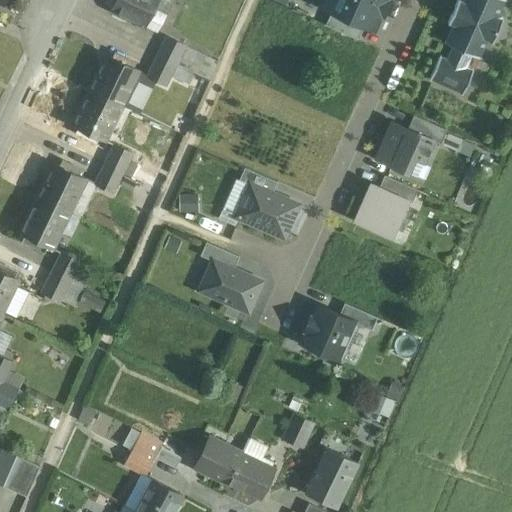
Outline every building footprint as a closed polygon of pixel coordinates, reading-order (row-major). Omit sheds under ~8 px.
[(115,0),(111,9),(156,30),(170,1),(167,0),(115,0)] [(326,0),(324,7),(331,11),(364,25),(373,29),(385,0),(326,0)] [(463,0),(463,1),(461,0),(457,0),(447,22),(449,22),(453,23),(446,40),(445,40),(444,41),(453,45),(447,59),(441,56),(441,55),(440,55),(429,79),(430,79),(431,79),(461,92),(461,93),(462,94),(473,69),(472,69),(472,70),(466,67),(472,53),(480,57),(480,56),(479,55),(487,38),(491,40),(491,41),(492,41),(503,17),(501,17),(497,16),(503,0),(463,0)] [(364,25),(331,11),(325,24),(358,39),(364,25)] [(185,45),(167,36),(157,56),(175,65),(185,45)] [(197,51),(185,45),(175,65),(187,71),(188,71),(197,51)] [(218,61),(197,51),(188,71),(197,75),(196,76),(209,81),(218,61)] [(138,70),(107,55),(89,90),(121,105),(138,70)] [(175,65),(157,56),(147,76),(165,85),(170,74),(175,65)] [(187,71),(175,65),(170,74),(183,81),(188,71),(187,71)] [(121,105),(89,90),(72,125),(104,141),(121,105)] [(447,129),(413,114),(407,128),(433,139),(433,140),(441,144),(447,129)] [(407,128),(395,122),(379,159),(408,172),(414,158),(423,162),(433,140),(433,139),(407,128)] [(134,152),(115,142),(103,163),(124,173),(134,152)] [(86,178),(54,162),(37,198),(69,213),(86,178)] [(124,173),(103,163),(94,182),(114,192),(124,173)] [(277,181),(244,167),(239,179),(250,184),(250,183),(272,193),(277,181)] [(417,189),(384,175),(379,186),(407,198),(406,199),(412,202),(417,189)] [(272,193),(250,183),(250,184),(236,216),(284,237),(298,204),(272,193)] [(379,186),(373,183),(356,221),(378,231),(390,236),(406,199),(407,198),(379,186)] [(182,209),(195,208),(195,192),(181,193),(182,209)] [(69,213),(37,198),(20,233),(52,248),(69,213)] [(239,256),(206,241),(200,255),(212,260),(213,259),(233,268),(239,256)] [(80,260),(62,251),(52,272),(70,280),(78,284),(83,275),(74,271),(80,260)] [(233,268),(213,259),(212,260),(200,289),(248,310),(261,281),(233,268)] [(19,279),(0,269),(0,313),(2,314),(19,279)] [(70,280),(52,272),(41,292),(59,301),(60,300),(70,280)] [(78,284),(70,280),(60,300),(74,307),(84,287),(78,284)] [(377,317),(344,302),(339,314),(354,321),(354,322),(371,330),(377,317)] [(339,314),(317,305),(312,317),(310,316),(304,329),(306,330),(300,342),(338,359),(343,346),(345,347),(351,334),(349,333),(354,322),(354,321),(339,314)] [(12,361),(0,354),(0,379),(2,381),(12,361)] [(2,381),(0,379),(0,404),(7,408),(17,388),(2,381)] [(295,413),(283,438),(301,447),(313,422),(295,413)] [(141,431),(124,463),(145,474),(154,459),(162,442),(141,431)] [(242,452),(210,437),(195,466),(228,482),(242,452)] [(249,437),(242,452),(228,482),(261,498),(275,468),(272,466),(274,462),(263,457),(268,446),(249,437)] [(179,455),(161,446),(154,458),(173,467),(179,455)] [(358,462),(326,447),(305,491),(337,506),(358,462)] [(0,460),(0,483),(24,494),(37,464),(15,455),(11,465),(0,460)] [(172,511),(182,494),(153,478),(135,510),(139,511),(172,511)] [(109,496),(95,489),(89,500),(103,507),(109,496)] [(329,511),(308,502),(303,511),(329,511)]
